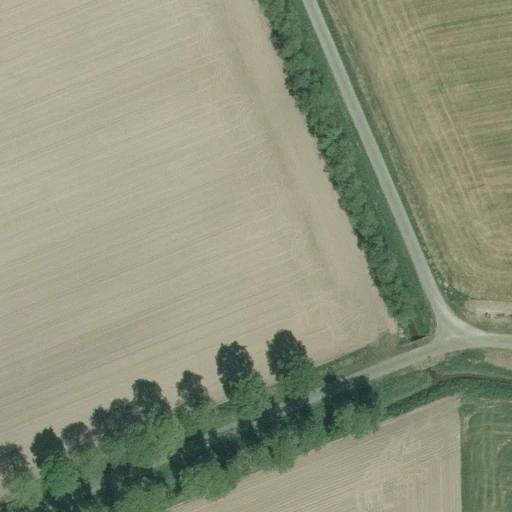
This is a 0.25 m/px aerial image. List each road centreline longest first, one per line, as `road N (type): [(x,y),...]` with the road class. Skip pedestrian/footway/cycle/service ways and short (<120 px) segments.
road 1 (unclassified): [(453,327),(0,506)]
road 2 (unclassified): [(453,327),(319,0)]
